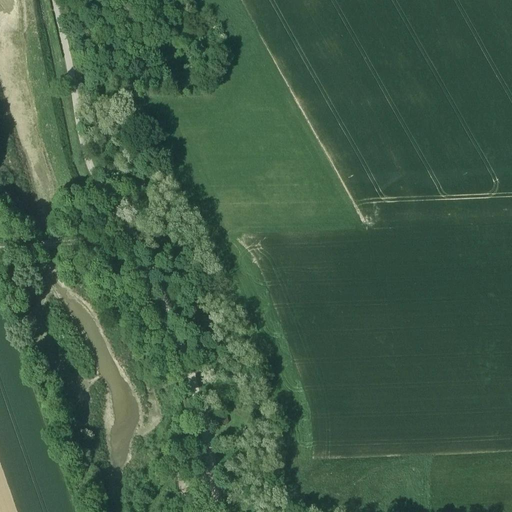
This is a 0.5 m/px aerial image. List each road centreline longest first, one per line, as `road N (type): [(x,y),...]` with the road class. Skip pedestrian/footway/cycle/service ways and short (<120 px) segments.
road 1 (track): [(215,464),(192,362),(87,151),(57,0)]
road 2 (track): [(0,257),(137,247)]
